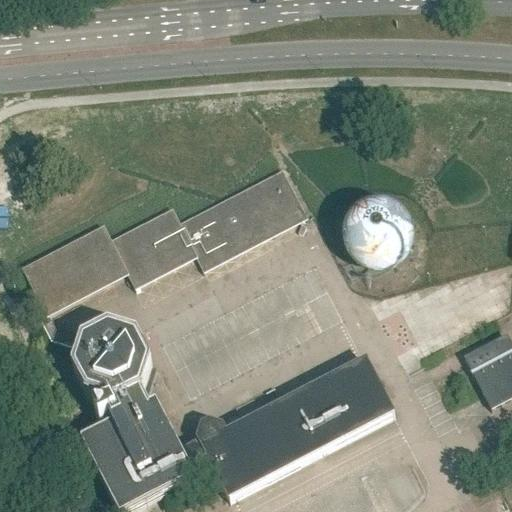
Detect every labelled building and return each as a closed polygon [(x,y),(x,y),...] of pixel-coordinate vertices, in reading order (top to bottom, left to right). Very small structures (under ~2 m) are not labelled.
[(206,279),(310,225),(285,178),(194,226),(183,232),(176,218),(115,250),(107,235),(26,278),(48,321),(128,279),(135,293),(197,261),(206,279)] [(378,262),(381,262),(383,262),(386,262),(388,260),(390,258),(392,256),(393,254),(394,251),(394,248),(393,246),(392,243),(390,241),(388,239),(386,238),(383,237),(381,237),(378,237),(375,238),(373,240),(371,242),(370,244),(369,247),(368,250),(369,252),(370,255),(371,257),(373,259),(375,261),(378,262)] [(299,267),(289,270),(296,292),(306,288),(299,267)] [(288,272),(278,275),(286,298),(295,294),(288,272)] [(156,418),(153,414),(144,411),(139,401),(143,399),(144,387),(152,372),(139,347),(111,338),(87,352),(78,374),(78,379),(91,403),(105,407),(103,413),(106,418),(98,422),(103,432),(96,436),(101,447),(90,453),(120,511),(142,511),(215,474),(233,509),(398,423),(369,367),(230,440),(226,434),(213,430),(206,434),(201,447),(202,448),(180,460),(158,417),(156,418)] [(494,416),(511,406),(511,350),(508,342),(466,364),(494,416)] [(472,394),(436,411),(443,425),(479,408),(472,394)]
